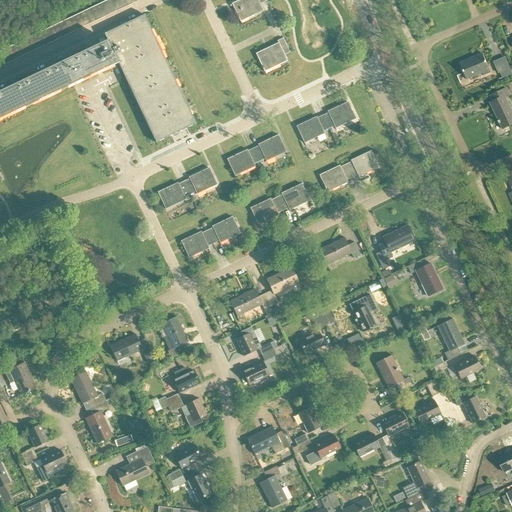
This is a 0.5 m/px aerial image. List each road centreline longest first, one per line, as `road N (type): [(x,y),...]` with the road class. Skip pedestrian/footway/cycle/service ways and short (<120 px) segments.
road 1 (secondary): [(511,323),(384,58)]
road 2 (residential): [(185,290),(421,178)]
road 3 (residential): [(511,384),(421,178)]
road 4 (residential): [(336,425),(367,410),(354,370),(339,369),(228,416)]
road 5 (residential): [(52,401),(55,367),(69,346),(185,290)]
road 6 (residential): [(0,74),(155,0)]
road 7 (residential): [(418,51),(468,161),(488,168),(511,158)]
road 8 (residential): [(0,232),(132,178)]
road 9 (residential): [(132,178),(259,116)]
road 10 (residential): [(228,416),(223,373),(185,290)]
road 11 (residential): [(421,178),(368,66)]
road 12 (residential): [(185,290),(132,178)]
road 13 (residential): [(104,511),(52,401)]
